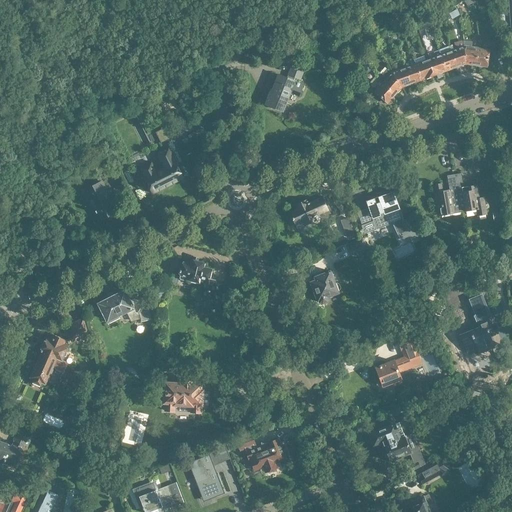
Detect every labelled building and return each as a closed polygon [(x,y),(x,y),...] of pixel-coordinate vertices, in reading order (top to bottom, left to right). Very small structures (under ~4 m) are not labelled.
[(449,13),(451,18),(459,13),(457,8),(449,13)] [(463,47),(465,63),(466,63),(476,64),(477,48),(471,47),(472,42),(463,41),(463,47)] [(438,50),(446,70),(457,66),(451,51),(449,46),(439,50),(438,50)] [(451,51),(457,66),(465,63),(463,47),(451,51)] [(477,48),(476,64),(487,66),(489,50),(477,48)] [(427,60),(433,75),(446,70),(438,50),(434,52),(436,57),(427,60)] [(433,75),(427,60),(415,65),(420,79),(433,75)] [(273,90),(272,90),(271,89),(265,104),(282,111),(290,92),(299,95),(303,85),(294,81),(295,78),(299,79),(303,69),(291,65),(287,75),(288,75),(287,78),(278,74),(275,81),(277,81),(273,90)] [(404,69),(410,83),(420,79),(415,65),(404,69)] [(386,79),(383,83),(395,94),(401,87),(393,73),(388,68),(382,76),(386,79)] [(410,83),(404,69),(393,73),(401,87),(410,83)] [(395,94),(383,83),(375,76),(369,83),(377,91),(375,93),(387,103),(395,94)] [(113,117),(124,111),(120,101),(108,107),(113,117)] [(183,178),(168,147),(157,153),(164,167),(156,171),(151,162),(140,167),(145,176),(144,177),(152,193),(183,178)] [(454,174),(461,212),(476,210),(478,216),(487,214),(484,197),(480,198),(478,185),(464,187),(462,172),(454,174)] [(461,212),(454,174),(447,175),(449,189),(443,190),(441,183),(432,185),(434,199),(436,198),(439,216),(461,212)] [(116,211),(101,181),(83,191),(98,220),(116,211)] [(392,223),(400,240),(409,236),(401,217),(397,208),(398,207),(396,201),(395,201),(393,196),(394,196),(392,190),(385,192),(380,193),(382,199),(387,198),(389,203),(371,210),(369,207),(357,212),(362,225),(373,221),(375,227),(389,222),(392,223)] [(303,220),(305,224),(315,220),(314,216),(316,215),(320,213),(314,200),(310,202),(309,202),(307,203),(306,200),(296,204),(298,209),(289,213),(290,215),(290,216),(293,222),(294,224),(299,221),(299,222),(303,220)] [(339,231),(345,229),(347,236),(354,234),(348,217),(335,221),(339,231)] [(349,243),(354,255),(369,250),(364,237),(349,243)] [(192,260),(191,264),(183,262),(181,267),(180,267),(178,275),(179,275),(179,277),(181,278),(181,279),(188,281),(189,280),(191,280),(192,282),(196,283),(198,282),(203,283),(203,313),(222,313),(222,299),(215,299),(215,280),(209,278),(211,269),(203,267),(204,262),(192,260)] [(337,292),(337,291),(339,290),(341,288),(339,283),(337,282),(335,283),(335,282),(334,283),(332,278),(333,277),(331,271),(315,277),(316,280),(310,282),(317,300),(318,299),(319,302),(321,302),(327,300),(327,298),(327,296),(337,292)] [(125,311),(131,321),(139,319),(140,323),(152,320),(146,298),(136,301),(135,298),(128,302),(123,292),(100,304),(108,320),(111,318),(112,320),(116,318),(115,316),(125,311)] [(474,310),(471,311),(478,327),(460,334),(466,352),(476,348),(478,353),(494,347),(488,331),(492,330),(483,308),(486,307),(481,294),(469,298),(474,310)] [(87,332),(83,318),(65,327),(72,339),(87,332)] [(41,353),(42,352),(56,358),(60,360),(58,364),(66,368),(68,363),(62,360),(68,345),(65,343),(66,340),(52,334),(50,337),(47,336),(40,352),(41,353)] [(394,360),(376,367),(383,385),(391,381),(393,385),(402,382),(397,369),(404,366),(404,367),(415,363),(414,362),(421,360),(415,346),(418,345),(414,336),(398,342),(403,356),(394,360)] [(42,352),(41,353),(30,379),(33,380),(34,379),(41,382),(40,383),(44,385),(56,358),(42,352)] [(202,383),(163,381),(162,404),(164,404),(163,411),(176,412),(176,407),(190,407),(189,413),(202,414),(202,407),(203,407),(203,405),(208,405),(208,392),(204,391),(204,389),(202,389),(202,383)] [(445,387),(449,397),(460,392),(457,382),(445,387)] [(382,446),(383,445),(405,437),(403,432),(398,435),(394,423),(369,433),(373,444),(380,441),(382,446)] [(1,462),(15,467),(23,445),(27,446),(30,439),(17,433),(13,440),(14,440),(12,445),(0,441),(0,457),(2,459),(1,462)] [(251,448),(253,447),(249,437),(234,443),(238,453),(242,451),(247,462),(248,461),(252,471),(254,470),(254,472),(263,469),(262,467),(284,458),(282,453),(280,454),(278,449),(280,448),(278,442),(268,446),(269,448),(257,453),(256,451),(253,452),(251,448)] [(405,437),(383,445),(389,460),(411,451),(405,437)] [(160,446),(148,448),(151,462),(163,459),(160,446)] [(212,493),(214,498),(223,494),(207,455),(186,463),(190,472),(192,471),(203,497),(212,493)] [(449,470),(441,457),(414,472),(421,485),(449,470)] [(410,464),(414,470),(426,464),(423,459),(418,462),(417,460),(410,464)] [(107,481),(108,494),(119,493),(118,480),(107,481)] [(147,511),(154,509),(155,511),(171,511),(169,507),(168,504),(170,503),(175,501),(169,484),(156,490),(155,490),(139,496),(144,511),(147,511)] [(49,511),(57,494),(47,490),(37,511),(49,511)] [(15,507),(21,509),(26,498),(15,493),(12,498),(18,501),(15,507)] [(424,498),(423,496),(404,504),(407,511),(429,511),(426,503),(431,501),(429,496),(424,498)]
